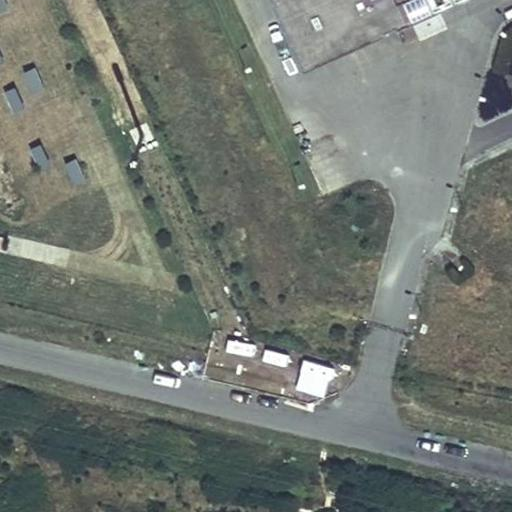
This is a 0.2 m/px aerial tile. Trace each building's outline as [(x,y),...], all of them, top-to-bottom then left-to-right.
[(15,8),(11,0),(0,0),(5,12),(15,8)] [(281,0),(312,67),(462,0),(281,0)] [(11,62),(1,40),(0,40),(0,64),(1,66),(11,62)] [(51,88),(42,67),(32,71),(41,92),(51,88)] [(31,108),(21,86),(12,91),(22,112),(31,108)] [(57,165),(47,144),(38,148),(47,169),(57,165)] [(92,180),(83,158),(73,163),(82,184),(92,180)]
